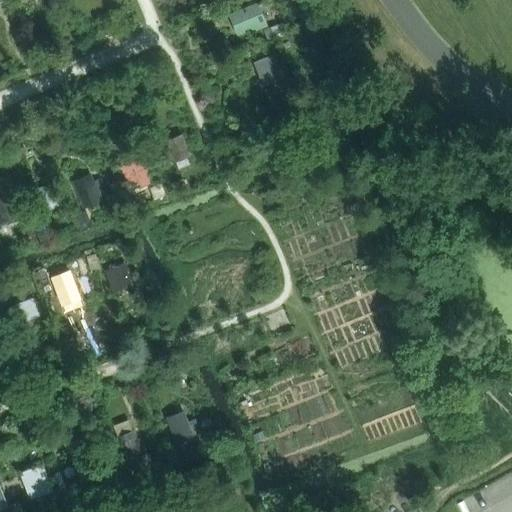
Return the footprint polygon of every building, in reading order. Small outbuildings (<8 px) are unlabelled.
[(258,2),(229,14),(237,35),(244,33),(266,23),(258,2)] [(267,41),(286,34),(282,23),(263,31),(267,41)] [(271,55),(255,62),(264,85),(265,85),(281,78),(271,55)] [(168,147),(162,150),(166,158),(172,156),(175,162),(188,156),(190,155),(181,135),(166,141),(168,147)] [(121,166),(120,166),(128,184),(129,183),(137,180),(141,187),(151,183),(139,158),(121,166)] [(90,174),(72,181),(83,209),(108,198),(100,179),(93,182),(90,174)] [(186,189),(183,180),(170,183),(173,193),(186,189)] [(48,186),(29,195),(38,214),(39,213),(57,205),(48,186)] [(0,218),(0,229),(8,226),(22,220),(19,211),(11,214),(4,196),(0,197),(0,210),(3,217),(0,218)] [(358,211),(356,204),(349,207),(352,213),(358,211)] [(82,212),(74,215),(79,229),(88,226),(82,212)] [(49,239),(41,222),(33,225),(41,243),(49,239)] [(38,243),(31,228),(23,231),(29,246),(38,243)] [(86,257),(90,271),(100,268),(95,254),(86,257)] [(125,264),(105,271),(113,293),(132,286),(125,264)] [(83,269),(71,273),(74,281),(63,284),(71,313),(93,307),(83,269)] [(52,289),(47,275),(38,279),(43,292),(52,289)] [(11,306),(9,307),(14,321),(37,312),(32,298),(11,306)] [(183,411),(166,417),(176,444),(193,437),(189,426),(196,423),(195,420),(187,423),(183,411)] [(133,430),(117,437),(127,461),(143,455),(133,430)] [(217,444),(212,430),(201,434),(207,448),(217,444)] [(263,438),(261,432),(253,435),(255,441),(263,438)] [(87,445),(71,451),(82,481),(98,476),(87,445)] [(42,464),(20,473),(27,493),(50,484),(42,464)] [(123,470),(115,473),(118,481),(126,478),(123,470)] [(70,498),(65,485),(56,488),(62,501),(70,498)]
